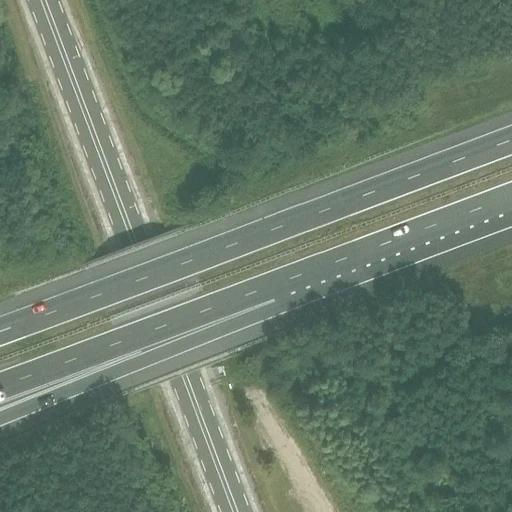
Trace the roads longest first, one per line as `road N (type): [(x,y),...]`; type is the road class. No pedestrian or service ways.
road 1 (primary): [(233,511),(41,0)]
road 2 (motorway): [(511,143),(0,332)]
road 3 (motorway): [(0,419),(221,331),(272,286)]
road 4 (motorway): [(0,386),(272,286)]
road 5 (motorway): [(272,286),(511,197)]
